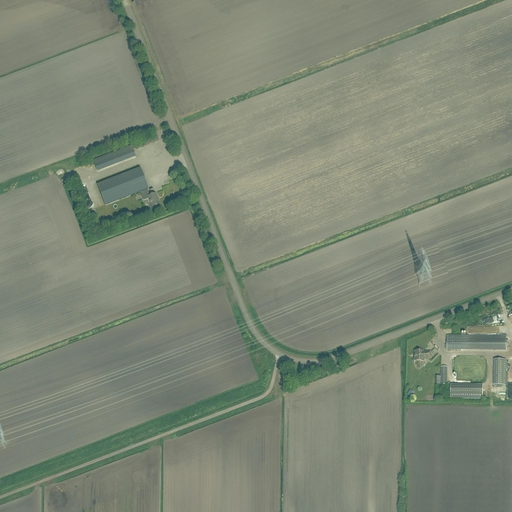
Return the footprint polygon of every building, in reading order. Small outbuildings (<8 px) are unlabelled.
[(134,155),(131,146),(93,161),(96,170),(134,155)] [(148,189),(140,169),(97,185),(105,205),(140,192),(144,201),(147,200),(148,203),(149,202),(152,209),(160,206),(156,194),(149,196),(147,189),(148,189)] [(506,337),(447,336),(447,351),(506,352),(506,337)] [(423,351),(414,351),(414,361),(423,361),(423,359),(430,359),(430,352),(423,352),(423,351)] [(506,361),(494,360),(494,386),(506,386),(506,361)] [(447,368),(441,368),(441,377),(436,377),(436,385),(447,385),(447,368)] [(483,387),(451,387),(451,400),(482,400),(483,387)]
